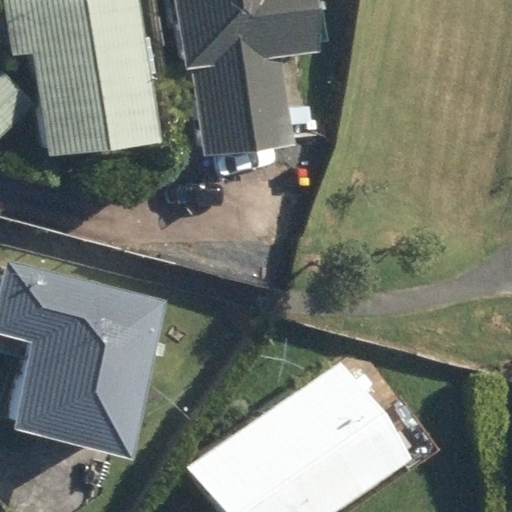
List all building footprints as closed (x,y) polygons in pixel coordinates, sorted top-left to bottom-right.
[(0,0),(0,59),(8,59),(20,163),(123,151),(106,0),(0,0)] [(171,72),(180,162),(268,152),(259,63),(289,59),(281,0),(152,0),(160,73),(171,72)] [(0,118),(12,108),(0,94),(0,118)] [(0,370),(0,436),(86,461),(130,308),(0,271),(0,343),(7,346),(0,370)] [(342,351),(184,458),(225,511),(313,511),(407,448),(342,351)]
